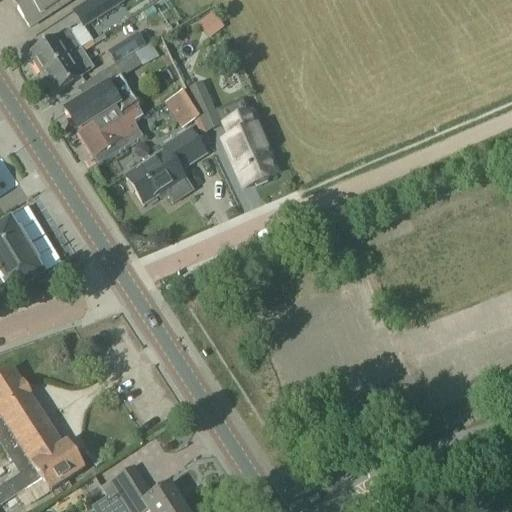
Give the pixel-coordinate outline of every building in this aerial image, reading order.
[(0,0),(0,11),(10,5),(6,0),(0,0)] [(12,0),(19,10),(16,12),(28,30),(74,0),(12,0)] [(107,0),(101,0),(75,17),(84,32),(115,12),(107,0)] [(213,17),(198,28),(210,43),(225,32),(213,17)] [(55,40),(27,57),(40,78),(68,60),(62,50),(73,43),(67,33),(55,40)] [(124,46),(109,56),(117,67),(132,58),(124,46)] [(149,47),(132,58),(117,67),(78,91),(85,102),(64,115),(75,134),(76,133),(81,141),(134,108),(130,101),(119,83),(131,76),(157,60),(149,47)] [(224,47),(213,51),(219,66),(230,61),(224,47)] [(68,60),(40,78),(53,98),(81,80),(80,79),(92,71),(80,53),(68,60)] [(157,90),(170,119),(189,111),(176,82),(157,90)] [(202,86),(185,94),(206,138),(222,131),(202,86)] [(243,100),(217,111),(230,141),(223,143),(243,191),(275,177),(255,131),(256,131),(243,100)] [(134,108),(81,141),(97,168),(142,141),(134,127),(142,122),(134,108)] [(163,154),(123,179),(142,208),(164,195),(170,205),(189,193),(182,183),(177,175),(204,157),(188,132),(167,146),(161,150),(163,154)] [(224,156),(214,161),(234,200),(244,195),(224,156)] [(0,296),(7,293),(10,298),(41,279),(33,267),(35,266),(17,237),(15,238),(8,225),(0,230),(0,296)] [(406,275),(391,281),(396,291),(394,292),(409,330),(511,290),(511,228),(472,244),(468,233),(400,259),(406,275)] [(0,448),(19,477),(0,489),(0,509),(41,483),(49,495),(82,473),(65,447),(61,450),(27,399),(28,398),(21,386),(20,387),(10,373),(0,379),(0,448)] [(133,471),(100,492),(113,511),(173,511),(181,507),(169,488),(157,495),(155,492),(149,496),(142,484),(133,471)]
